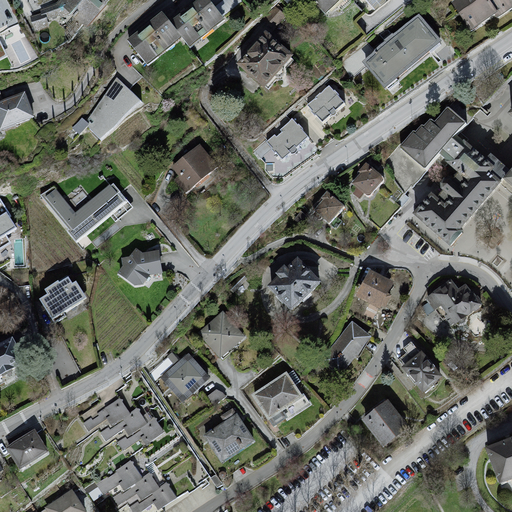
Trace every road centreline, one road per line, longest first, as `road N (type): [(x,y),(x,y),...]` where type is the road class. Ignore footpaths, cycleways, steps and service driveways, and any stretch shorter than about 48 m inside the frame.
road 1 (unclassified): [(511,39),(286,194),(126,362),(0,431)]
road 2 (residential): [(425,271),(383,353),(335,416),(201,511)]
road 3 (residential): [(51,114),(72,103),(107,41),(155,0)]
